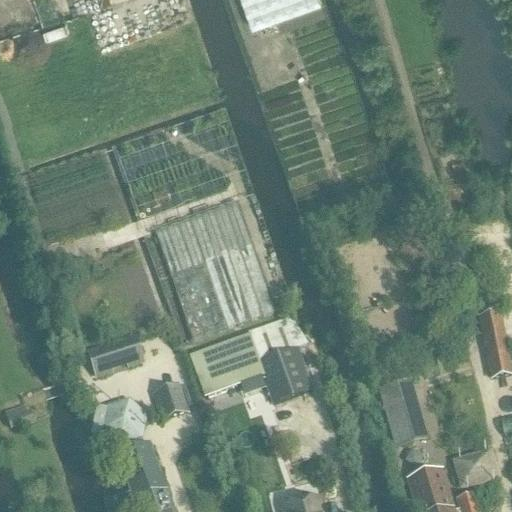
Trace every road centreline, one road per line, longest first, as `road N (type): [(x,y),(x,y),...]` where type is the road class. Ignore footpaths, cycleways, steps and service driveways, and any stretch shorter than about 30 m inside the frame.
road 1 (track): [(380,0),(467,303)]
road 2 (track): [(83,378),(0,143)]
